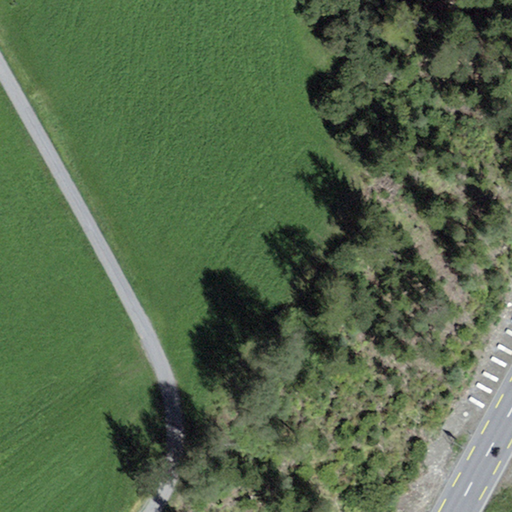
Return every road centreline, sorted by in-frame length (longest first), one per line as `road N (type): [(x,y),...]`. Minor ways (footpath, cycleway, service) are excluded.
road 1 (track): [(0,55),(151,325),(171,384),(173,482),(150,511)]
road 2 (track): [(151,325),(122,363),(119,462),(103,511)]
road 3 (primary): [(511,397),(449,511)]
